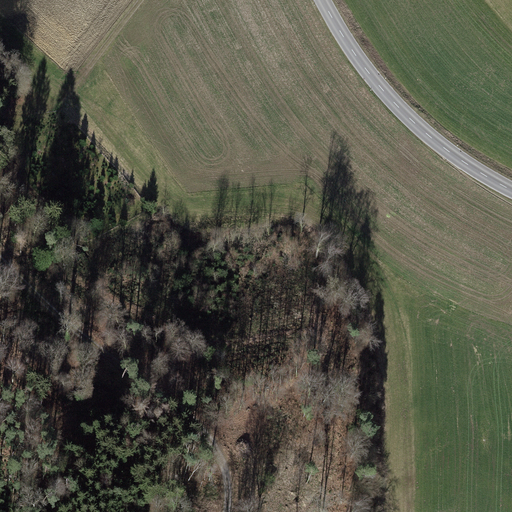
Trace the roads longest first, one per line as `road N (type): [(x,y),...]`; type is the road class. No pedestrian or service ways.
road 1 (track): [(226,511),(231,499),(218,444),(128,365),(88,341),(0,257)]
road 2 (tertiary): [(322,0),(377,84),(422,130),(511,190)]
